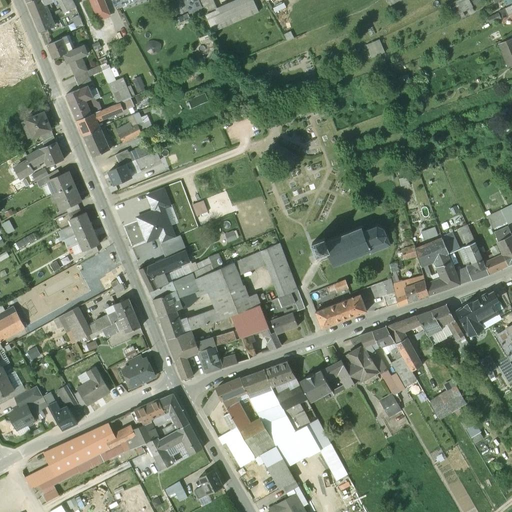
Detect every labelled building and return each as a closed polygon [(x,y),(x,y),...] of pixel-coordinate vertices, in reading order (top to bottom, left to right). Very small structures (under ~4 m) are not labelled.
[(47,0),(33,6),(31,1),(27,3),(33,17),(49,10),(47,5),(58,0),(47,0)] [(71,0),(59,0),(65,13),(76,7),(71,0)] [(103,0),(90,0),(91,0),(93,5),(99,19),(110,15),(109,13),(103,0)] [(198,0),(205,15),(217,10),(213,0),(198,0)] [(205,15),(204,16),(212,32),(258,13),(252,0),(240,0),(217,10),(205,15)] [(459,0),(457,1),(460,8),(470,4),(468,0),(459,0)] [(502,21),(511,15),(511,6),(511,7),(499,14),(502,21)] [(49,10),(33,17),(39,32),(56,26),(49,10)] [(345,18),(349,29),(358,26),(354,15),(345,18)] [(79,16),(73,17),(76,26),(82,25),(79,16)] [(0,87),(19,78),(15,68),(34,59),(15,20),(0,27),(0,45),(11,40),(13,45),(7,48),(11,56),(0,61),(0,87)] [(287,34),(280,37),(284,43),(290,40),(287,34)] [(63,39),(69,51),(73,49),(68,36),(62,38),(63,39)] [(371,58),(386,52),(380,38),(365,45),(371,58)] [(62,54),(69,51),(63,39),(47,46),(53,59),(63,55),(62,54)] [(508,70),(511,68),(511,39),(498,45),(508,70)] [(66,63),(69,62),(81,57),(88,54),(83,45),(73,49),(69,51),(62,54),(63,55),(66,63)] [(81,57),(69,62),(75,77),(87,71),(81,57)] [(108,85),(116,81),(108,63),(100,66),(108,85)] [(87,72),(89,77),(102,72),(99,66),(87,72)] [(87,72),(87,71),(74,77),(79,89),(92,84),(89,77),(87,72)] [(146,90),(140,77),(131,81),(137,94),(146,90)] [(127,88),(122,78),(116,81),(108,85),(117,104),(119,103),(126,100),(130,98),(135,96),(130,86),(127,88)] [(88,86),(66,95),(77,121),(91,115),(88,106),(84,97),(91,94),(88,86)] [(95,103),(91,94),(84,97),(88,106),(95,103)] [(196,102),(204,98),(202,95),(189,101),(193,107),(197,105),(196,102)] [(126,100),(119,103),(123,111),(134,106),(130,98),(126,100)] [(95,103),(88,106),(91,115),(93,114),(101,111),(99,108),(97,102),(95,103)] [(123,111),(119,103),(117,104),(103,110),(101,111),(93,114),(96,122),(123,111)] [(44,113),(38,115),(37,112),(28,115),(30,118),(26,120),(21,122),(28,139),(33,137),(40,134),(51,130),(44,113)] [(91,115),(77,121),(84,136),(100,129),(96,122),(93,114),(91,115)] [(147,131),(142,119),(136,122),(138,125),(142,133),(147,131)] [(113,123),(118,135),(138,125),(136,122),(136,121),(121,128),(118,121),(113,123)] [(122,143),(142,133),(138,125),(118,135),(122,143)] [(105,126),(100,128),(110,150),(114,148),(105,126)] [(100,129),(84,136),(93,157),(110,150),(100,128),(100,129)] [(51,130),(40,134),(43,141),(53,136),(51,130)] [(43,141),(42,142),(44,148),(56,143),(53,136),(43,141)] [(39,150),(38,150),(38,151),(27,157),(28,160),(15,168),(21,178),(34,171),(31,167),(44,160),(47,167),(64,160),(56,143),(44,148),(39,150)] [(127,150),(115,155),(120,167),(125,165),(132,162),(129,154),(127,150)] [(285,150),(279,162),(292,166),(296,158),(285,150)] [(135,152),(129,154),(132,162),(136,160),(138,159),(135,152)] [(138,159),(136,160),(140,169),(160,161),(156,152),(138,159)] [(120,167),(109,172),(114,185),(131,178),(125,165),(120,167)] [(45,169),(32,176),(36,182),(37,182),(48,175),(45,169)] [(48,175),(37,182),(39,188),(49,183),(48,182),(60,177),(59,176),(60,176),(58,170),(48,175)] [(60,176),(59,176),(60,177),(48,182),(49,183),(54,195),(74,186),(68,172),(60,176)] [(74,186),(54,195),(54,196),(56,195),(59,202),(57,202),(61,211),(77,204),(81,202),(74,186)] [(147,196),(153,211),(163,208),(164,209),(170,206),(164,189),(147,196)] [(77,204),(66,209),(68,214),(80,209),(77,204)] [(164,209),(163,208),(153,211),(137,218),(147,242),(159,237),(162,243),(175,238),(164,209)] [(80,209),(68,214),(70,219),(82,214),(80,209)] [(485,218),(491,230),(508,223),(502,210),(485,218)] [(70,219),(69,220),(72,226),(76,236),(92,229),(86,213),(82,214),(70,219)] [(459,229),(466,247),(475,243),(467,225),(459,229)] [(62,242),(64,241),(76,236),(72,226),(58,232),(62,242)] [(325,237),(311,242),(316,256),(327,252),(333,267),(370,252),(371,255),(391,247),(387,237),(386,237),(387,235),(384,228),(377,226),(375,227),(363,231),(362,227),(327,242),(325,237)] [(435,226),(422,231),(426,240),(439,235),(435,226)] [(511,263),(511,236),(508,227),(494,233),(498,242),(497,243),(503,255),(508,265),(511,263)] [(84,251),(96,246),(99,244),(92,229),(76,236),(64,241),(67,249),(71,247),(80,243),(83,251),(84,251)] [(442,244),(447,255),(459,250),(460,249),(453,232),(440,238),(441,238),(442,244)] [(175,238),(162,243),(168,258),(179,254),(182,263),(180,263),(181,265),(189,262),(179,236),(175,238)] [(415,248),(417,257),(420,269),(428,266),(433,264),(435,268),(450,263),(448,256),(447,255),(442,244),(441,238),(415,248)] [(74,255),(83,251),(80,243),(71,247),(74,255)] [(280,243),(261,251),(266,265),(279,298),(291,293),(298,291),(280,243)] [(464,247),(471,262),(481,258),(475,243),(466,247),(464,247)] [(96,246),(84,251),(88,259),(98,253),(96,246)] [(401,250),(403,261),(417,257),(415,248),(414,246),(401,250)] [(390,264),(392,272),(399,271),(404,270),(402,261),(403,261),(401,250),(397,252),(398,258),(392,260),(392,263),(390,264)] [(450,263),(454,272),(467,268),(466,266),(459,250),(447,255),(448,256),(450,263)] [(261,251),(233,263),(239,276),(266,265),(261,251)] [(168,258),(148,266),(139,270),(150,292),(160,287),(168,284),(163,271),(180,263),(182,263),(179,254),(168,258)] [(503,255),(484,264),(488,274),(508,265),(503,255)] [(217,258),(210,261),(211,264),(214,271),(221,268),(217,258)] [(484,264),(481,258),(471,262),(472,264),(474,270),(469,272),(472,281),(488,274),(484,264)] [(196,265),(198,270),(211,264),(210,261),(209,259),(196,265)] [(56,262),(50,265),(54,273),(61,269),(56,262)] [(195,263),(182,268),(186,276),(192,273),(198,270),(196,265),(195,263)] [(221,268),(214,271),(195,280),(199,291),(196,291),(198,296),(209,292),(212,298),(243,285),(239,276),(233,263),(221,268)] [(450,263),(435,268),(440,278),(434,280),(424,284),(427,298),(446,291),(459,285),(456,277),(454,272),(450,263)] [(198,270),(192,273),(195,280),(214,271),(211,264),(198,270)] [(467,268),(469,272),(474,270),(472,264),(466,266),(467,268)] [(428,266),(420,269),(421,273),(423,282),(424,284),(434,280),(428,266)] [(467,268),(454,272),(456,277),(469,272),(467,268)] [(390,273),(391,280),(395,295),(408,292),(406,287),(409,286),(408,284),(398,287),(397,285),(400,284),(397,276),(399,276),(398,274),(399,272),(399,271),(392,272),(390,273)] [(472,281),(469,272),(456,277),(459,285),(472,281)] [(186,276),(172,282),(175,289),(178,298),(196,291),(199,291),(195,280),(192,273),(186,276)] [(410,283),(408,284),(409,286),(413,285),(423,282),(421,273),(418,274),(419,277),(409,280),(410,283)] [(386,306),(397,302),(395,295),(391,280),(377,285),(386,306)] [(343,281),(334,285),(337,293),(346,290),(343,281)] [(168,284),(160,287),(162,294),(175,289),(172,282),(168,284)] [(423,282),(413,285),(417,301),(427,298),(424,284),(423,282)] [(120,285),(113,288),(116,294),(125,290),(122,283),(120,285)] [(229,317),(261,305),(258,296),(257,294),(249,297),(245,285),(243,285),(212,298),(216,307),(214,308),(188,318),(188,320),(191,330),(214,322),(219,321),(229,317)] [(408,292),(395,295),(397,302),(399,307),(417,301),(413,285),(409,286),(406,287),(408,292)] [(160,287),(150,292),(152,297),(162,294),(160,287)] [(504,288),(494,294),(498,299),(492,303),(497,310),(498,312),(510,305),(504,288)] [(196,291),(178,298),(182,308),(187,306),(198,296),(196,291)] [(298,291),(291,293),(295,303),(282,308),(285,315),(293,313),(305,308),(298,291)] [(269,292),(258,296),(261,305),(273,301),(269,292)] [(493,292),(488,295),(487,293),(456,311),(469,333),(470,335),(482,328),(478,321),(497,310),(492,303),(498,299),(494,294),(493,292)] [(170,293),(153,300),(159,317),(170,313),(177,311),(182,309),(182,308),(178,298),(179,301),(174,303),(170,293)] [(295,303),(291,293),(279,298),(278,298),(282,308),(295,303)] [(360,294),(334,305),(340,322),(367,312),(360,294)] [(271,321),(285,315),(282,308),(278,298),(273,301),(261,305),(266,322),(271,320),(271,321)] [(129,299),(114,305),(114,306),(117,312),(112,315),(116,321),(134,312),(129,299)] [(219,321),(214,322),(216,329),(222,327),(222,329),(235,325),(237,330),(213,337),(216,346),(230,341),(236,340),(243,338),(255,334),(261,332),(269,329),(266,322),(261,305),(229,317),(219,321)] [(334,305),(315,312),(322,329),(340,322),(334,305)] [(451,314),(446,305),(438,308),(446,323),(450,329),(457,325),(451,314)] [(106,311),(108,314),(111,313),(112,315),(117,312),(114,306),(106,311)] [(0,342),(25,328),(13,307),(4,312),(0,314),(0,342)] [(89,335),(91,334),(87,327),(78,307),(59,317),(63,324),(73,343),(85,337),(89,335)] [(438,308),(415,316),(420,326),(426,335),(440,327),(440,326),(446,323),(438,308)] [(478,321),(482,328),(501,317),(498,312),(497,310),(478,321)] [(177,311),(170,313),(174,326),(188,320),(188,318),(187,317),(181,319),(177,311)] [(469,333),(456,311),(451,314),(457,325),(463,336),(464,336),(469,333)] [(116,321),(114,322),(119,331),(122,330),(124,330),(125,334),(140,328),(134,312),(116,321)] [(108,314),(94,321),(95,323),(99,330),(102,328),(114,322),(116,321),(112,315),(111,313),(108,314)] [(170,313),(159,317),(162,327),(167,339),(191,330),(188,320),(174,326),(170,313)] [(298,327),(293,313),(285,315),(271,321),(276,332),(277,335),(298,327)] [(502,320),(506,327),(511,323),(511,317),(511,315),(502,320)] [(415,316),(405,320),(411,330),(420,326),(415,316)] [(59,317),(54,320),(57,327),(63,324),(59,317)] [(271,334),(276,332),(271,321),(271,320),(266,322),(269,329),(271,334)] [(405,320),(386,327),(394,341),(396,344),(408,338),(405,333),(411,330),(405,320)] [(114,322),(102,328),(105,335),(107,337),(119,331),(114,322)] [(93,333),(99,330),(95,323),(94,324),(87,327),(91,334),(93,333)] [(447,338),(453,334),(450,329),(446,323),(440,326),(440,327),(426,335),(433,347),(447,339),(447,338)] [(453,334),(456,340),(463,336),(457,325),(450,329),(453,334)] [(386,327),(371,332),(376,342),(378,346),(379,345),(380,347),(387,344),(394,341),(386,327)] [(271,334),(269,329),(261,332),(263,338),(265,337),(268,343),(266,344),(269,350),(270,350),(282,346),(277,335),(276,332),(271,334)] [(216,346),(213,337),(196,342),(191,330),(167,339),(175,360),(199,351),(216,346)] [(371,332),(359,336),(364,346),(366,349),(371,345),(376,342),(371,332)] [(255,334),(243,338),(247,350),(250,357),(256,355),(252,343),(255,342),(254,337),(257,336),(255,334)] [(462,356),(472,351),(464,336),(463,336),(456,340),(453,342),(462,356)] [(423,365),(408,338),(396,344),(397,347),(403,356),(412,372),(423,365)] [(236,340),(230,341),(232,349),(238,347),(236,340)] [(86,345),(89,352),(98,348),(95,341),(86,345)] [(387,344),(390,351),(397,347),(396,344),(394,341),(387,344)] [(374,351),(375,350),(379,349),(378,346),(376,342),(371,345),(374,351)] [(375,350),(374,351),(371,345),(366,349),(378,370),(379,373),(387,369),(375,350)] [(206,373),(228,366),(225,357),(221,359),(216,346),(199,351),(200,353),(206,373)] [(364,346),(346,356),(360,381),(361,380),(359,378),(366,374),(368,376),(378,370),(366,349),(364,346)] [(390,351),(396,361),(403,356),(397,347),(390,351)] [(32,359),(39,356),(35,348),(28,351),(32,359)] [(250,357),(247,350),(225,357),(228,366),(250,359),(250,357)] [(200,353),(199,351),(175,360),(183,380),(193,376),(187,358),(200,353)] [(140,355),(128,361),(131,366),(142,360),(140,355)] [(412,372),(403,356),(396,361),(391,364),(405,388),(417,381),(412,372)] [(155,376),(146,358),(131,366),(124,369),(133,387),(155,376)] [(486,358),(479,362),(485,371),(492,367),(486,358)] [(341,360),(321,371),(327,382),(338,377),(345,389),(355,384),(341,360)] [(287,362),(265,370),(265,371),(271,385),(272,388),(296,379),(287,362)] [(79,392),(86,404),(88,406),(111,392),(101,375),(96,366),(86,372),(90,380),(77,388),(79,392)] [(392,368),(388,370),(400,392),(405,390),(392,368)] [(387,369),(379,373),(393,396),(400,392),(388,370),(387,369)] [(265,371),(265,370),(240,378),(248,393),(251,399),(274,390),(272,388),(271,385),(265,371)] [(313,374),(307,377),(307,378),(300,382),(310,402),(331,391),(327,382),(321,371),(321,370),(313,374)] [(6,376),(0,379),(0,397),(12,391),(14,390),(6,376)] [(223,400),(227,408),(239,402),(240,401),(238,397),(248,393),(240,378),(217,388),(222,400),(223,400)] [(296,379),(272,388),(274,390),(278,399),(300,385),(296,379)] [(458,419),(471,412),(466,403),(453,382),(427,397),(441,421),(454,412),(458,419)] [(22,385),(14,390),(12,391),(15,397),(26,392),(22,385)] [(300,385),(278,399),(284,411),(300,404),(307,400),(300,385)] [(73,396),(67,386),(58,391),(66,404),(68,403),(72,408),(78,404),(73,396)] [(15,397),(20,408),(27,405),(36,400),(31,389),(15,397)] [(278,399),(274,390),(251,399),(258,413),(262,420),(275,445),(288,468),(308,457),(295,432),(284,411),(278,399)] [(79,392),(73,396),(78,404),(80,407),(86,404),(79,392)] [(50,393),(43,397),(49,406),(53,404),(51,402),(54,401),(50,393)] [(189,423),(173,394),(159,400),(165,413),(168,412),(170,412),(172,417),(175,423),(179,429),(189,423)] [(208,415),(220,402),(212,396),(201,409),(208,415)] [(400,409),(392,396),(380,403),(388,416),(400,409)] [(159,400),(138,409),(141,417),(144,425),(152,422),(151,419),(165,413),(159,400)] [(240,432),(262,420),(258,413),(249,418),(239,402),(227,408),(229,412),(237,427),(240,432)] [(53,404),(49,406),(53,414),(60,411),(55,403),(53,404)] [(300,404),(284,411),(295,432),(311,424),(300,404)] [(20,408),(9,414),(17,430),(27,424),(30,425),(32,424),(33,421),(35,420),(34,419),(35,419),(34,418),(27,405),(20,408)] [(60,411),(53,414),(63,430),(78,423),(68,407),(60,411)] [(138,409),(131,412),(135,420),(141,417),(138,409)] [(166,422),(167,420),(172,417),(170,412),(168,412),(165,413),(151,419),(152,422),(155,428),(166,422)] [(232,430),(237,427),(229,412),(227,413),(228,414),(224,416),(232,430)] [(260,455),(275,445),(262,420),(240,432),(250,450),(251,450),(255,458),(256,458),(255,457),(260,455)] [(311,424),(295,432),(308,457),(326,447),(331,445),(318,420),(311,424)] [(179,429),(175,423),(158,433),(155,428),(152,422),(144,425),(133,430),(136,437),(140,446),(147,442),(159,437),(160,440),(171,433),(179,429)] [(114,432),(108,423),(43,453),(51,468),(55,477),(60,475),(76,466),(101,454),(110,449),(106,441),(116,436),(114,432)] [(179,429),(171,433),(177,443),(182,441),(188,452),(190,455),(202,448),(189,423),(179,429)] [(471,436),(480,431),(476,423),(467,428),(471,436)] [(133,430),(130,424),(114,432),(116,436),(106,441),(110,449),(120,445),(136,437),(133,430)] [(237,427),(232,430),(219,438),(222,445),(226,442),(241,467),(255,458),(251,450),(250,450),(240,432),(237,427)] [(171,433),(160,440),(159,437),(147,442),(162,470),(173,464),(171,461),(165,450),(177,443),(171,433)] [(136,437),(120,445),(123,450),(130,447),(131,449),(134,449),(140,446),(136,437)] [(110,449),(101,454),(104,460),(123,450),(120,445),(110,449)] [(333,449),(328,451),(324,453),(336,475),(345,471),(333,449)] [(171,461),(173,464),(190,455),(188,452),(171,461)] [(104,460),(101,454),(76,466),(79,472),(104,460)] [(62,480),(79,472),(76,466),(60,475),(62,480)] [(39,485),(55,477),(51,468),(26,480),(31,489),(39,485)] [(207,495),(207,496),(208,495),(224,487),(214,470),(198,479),(202,487),(207,495)] [(62,480),(60,475),(55,477),(39,485),(41,491),(53,485),(62,480)] [(295,480),(283,487),(286,493),(298,486),(295,480)] [(165,490),(168,496),(175,493),(179,502),(187,498),(179,482),(165,490)] [(53,485),(41,491),(44,495),(56,489),(53,485)] [(199,499),(207,495),(202,487),(195,492),(199,499)] [(59,496),(56,489),(44,495),(43,496),(47,503),(59,496)] [(292,496),(299,508),(302,507),(303,509),(309,506),(300,490),(292,495),(292,496)] [(207,495),(199,499),(203,507),(212,502),(208,495),(207,496),(207,495)] [(292,496),(269,509),(270,511),(305,511),(303,509),(302,507),(299,508),(292,496)]
